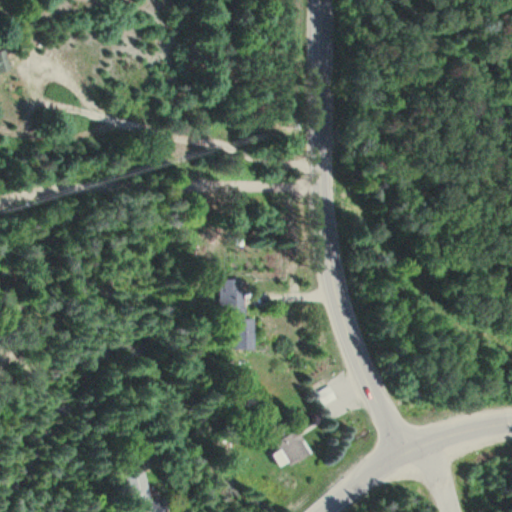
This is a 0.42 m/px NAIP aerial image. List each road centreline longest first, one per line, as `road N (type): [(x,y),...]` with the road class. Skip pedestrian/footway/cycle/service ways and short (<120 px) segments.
road 1 (residential): [(408,454),(351,339),(324,241),(322,0)]
road 2 (tertiary): [(511,425),(408,454),(323,511)]
